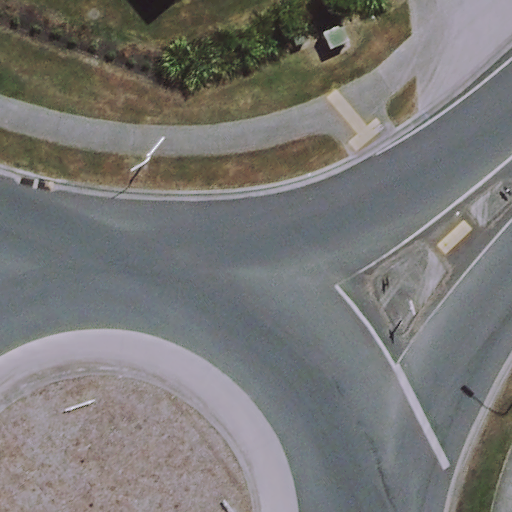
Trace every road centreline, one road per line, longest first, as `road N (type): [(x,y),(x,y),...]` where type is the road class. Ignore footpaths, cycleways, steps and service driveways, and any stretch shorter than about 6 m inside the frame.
road 1 (secondary): [(0,288),(66,270),(155,277),(238,312),(304,373)]
road 2 (tertiary): [(304,373),(511,183)]
road 3 (secondary): [(304,373),(340,435),(358,511)]
